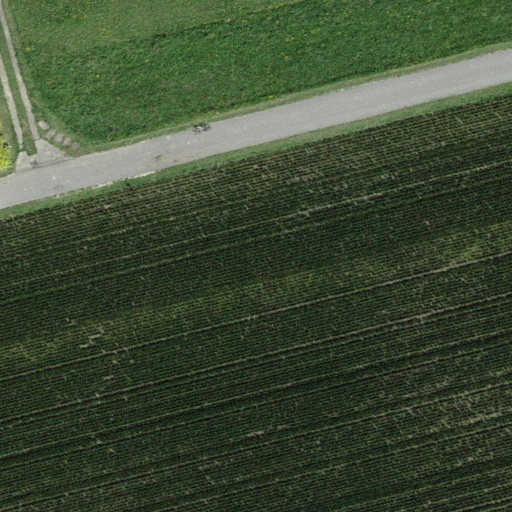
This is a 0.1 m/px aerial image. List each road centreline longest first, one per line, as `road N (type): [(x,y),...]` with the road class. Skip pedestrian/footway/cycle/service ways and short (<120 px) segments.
road 1 (track): [(0,191),(511,67)]
road 2 (track): [(33,183),(0,57)]
